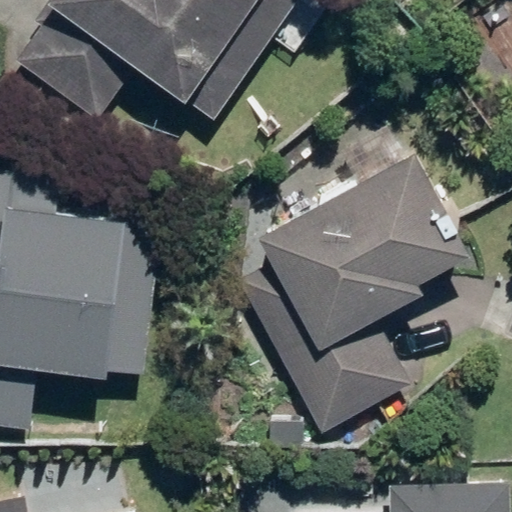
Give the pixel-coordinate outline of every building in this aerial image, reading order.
[(224,106),(293,0),(51,0),(15,55),(107,115),(146,55),(224,106)] [(432,126),(272,213),(288,243),(245,266),(327,416),(422,365),(385,297),(436,270),(432,263),(489,232),(432,126)] [(0,412),(43,417),(51,343),(154,354),(170,205),(66,194),(69,161),(0,153),(0,412)] [(397,498),(294,501),(294,511),(511,511),(511,468),(397,472),(397,498)] [(0,486),(0,511),(152,511),(149,496),(70,511),(38,511),(31,480),(0,486)]
